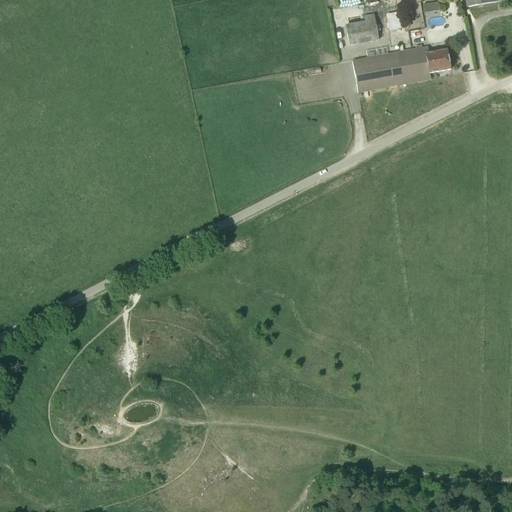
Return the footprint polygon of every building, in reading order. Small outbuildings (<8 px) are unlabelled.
[(441,4),(424,5),(425,13),(441,11),(441,4)] [(387,16),(391,32),(402,30),(399,13),(387,16)] [(378,41),(374,16),(364,17),(365,23),(345,26),(349,46),(378,41)] [(429,74),(426,54),(429,54),(428,48),(352,62),(358,94),(430,80),(429,74)] [(450,70),(446,51),(429,54),(426,54),(429,74),(450,70)] [(307,96),(333,91),(332,85),(319,87),(318,81),(304,84),(307,96)]
